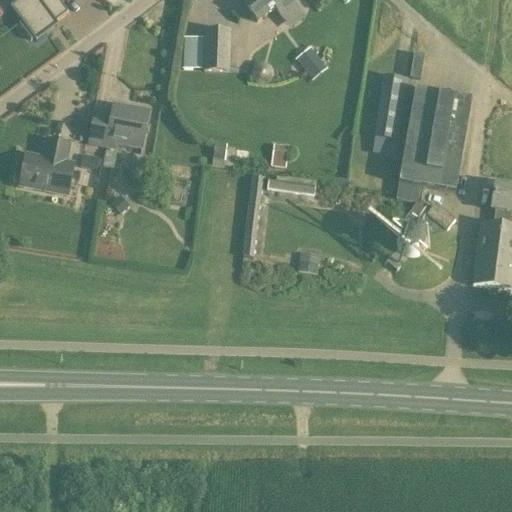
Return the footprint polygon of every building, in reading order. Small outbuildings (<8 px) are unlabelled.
[(22,0),(9,10),(21,25),(18,27),(30,43),(33,41),(36,45),(51,33),(48,30),(68,16),(57,1),(58,0),(22,0)] [(256,25),(274,12),(284,25),(300,13),(289,0),(248,0),(241,6),(256,25)] [(203,32),(202,41),(184,41),(182,71),(202,72),(202,74),(229,75),(231,33),(203,32)] [(297,60),(313,81),(328,69),(312,49),(297,60)] [(420,81),(423,59),(413,57),(409,80),(420,81)] [(372,156),(394,159),(398,144),(408,82),(383,79),(374,140),(372,156)] [(419,205),(422,190),(455,196),(471,103),(415,93),(396,201),(419,205)] [(113,153),(115,147),(141,153),(148,115),(113,108),(110,121),(92,117),(86,148),(113,153)] [(44,141),(40,160),(25,157),(19,189),(67,199),(73,167),(67,166),(71,147),(44,141)] [(511,189),(493,187),(490,214),(495,214),(493,228),(511,230),(511,189)] [(511,293),(511,230),(493,228),(480,226),(472,289),(511,293)] [(427,242),(425,236),(420,232),(414,229),(407,230),(401,233),(397,238),(396,244),(397,251),(401,256),(406,260),(413,261),(419,259),(424,255),(427,249),(427,242)]
